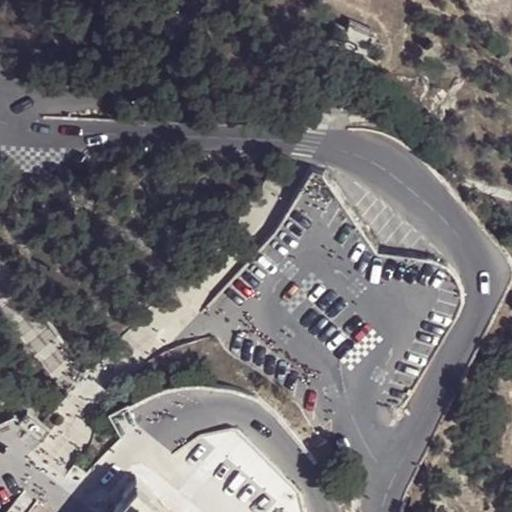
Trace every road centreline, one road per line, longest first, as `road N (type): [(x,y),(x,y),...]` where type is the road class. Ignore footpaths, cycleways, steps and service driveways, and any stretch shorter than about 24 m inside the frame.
road 1 (unclassified): [(0,124),(342,151),(404,184),(465,241),(485,275),(484,302),(380,511)]
road 2 (unclassified): [(190,0),(170,54),(142,85),(103,98),(0,101)]
road 3 (unclassified): [(321,511),(308,480),(252,419),(213,412),(144,446)]
